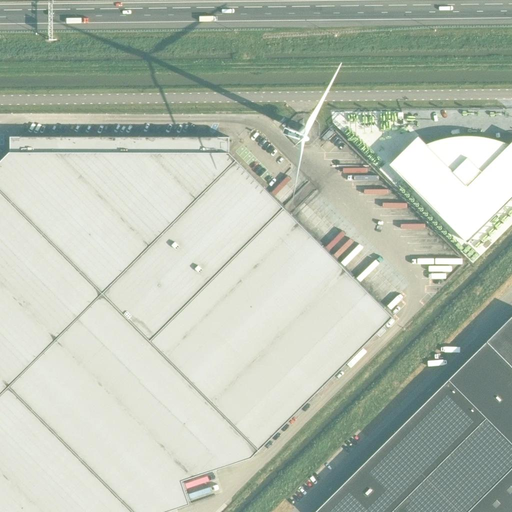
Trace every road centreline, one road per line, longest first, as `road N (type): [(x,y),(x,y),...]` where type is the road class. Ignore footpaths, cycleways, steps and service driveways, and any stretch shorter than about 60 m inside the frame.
road 1 (motorway): [(0,17),(511,11)]
road 2 (unclassified): [(511,94),(0,100)]
